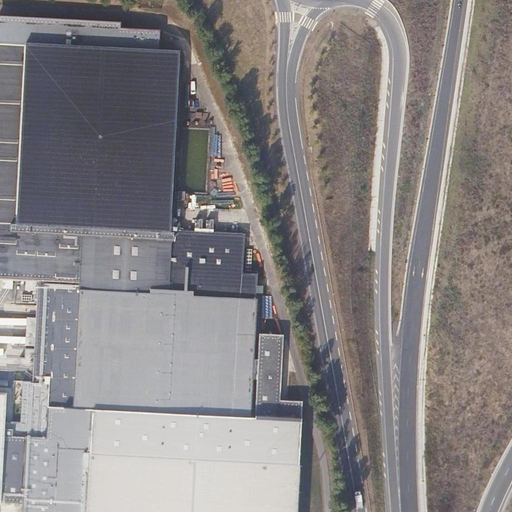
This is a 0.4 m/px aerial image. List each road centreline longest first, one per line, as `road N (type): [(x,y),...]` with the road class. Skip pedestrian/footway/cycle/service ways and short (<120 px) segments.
road 1 (trunk): [(363,0),(391,22),(401,55),(384,288),(397,511)]
road 2 (motorway): [(459,0),(412,326),(411,511)]
road 3 (primary): [(287,96),(357,511)]
